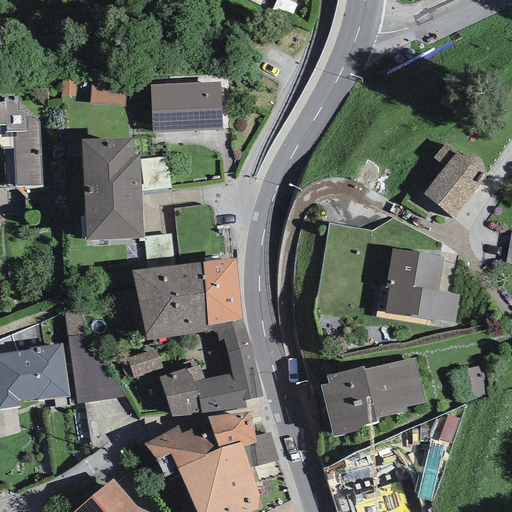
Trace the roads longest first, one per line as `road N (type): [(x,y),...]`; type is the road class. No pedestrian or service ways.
road 1 (residential): [(286,421),(295,377),(289,271),(302,224),(321,197),(351,190),(371,206),(446,234),(462,226),(511,151)]
road 2 (residential): [(0,505),(76,473),(144,427),(286,421)]
road 3 (residential): [(267,211),(246,189),(248,169),(315,46),(328,0)]
road 4 (tertiary): [(267,211),(259,312),(286,421)]
road 5 (tertiary): [(356,34),(267,211)]
road 6 (residential): [(474,0),(411,29),(356,34)]
